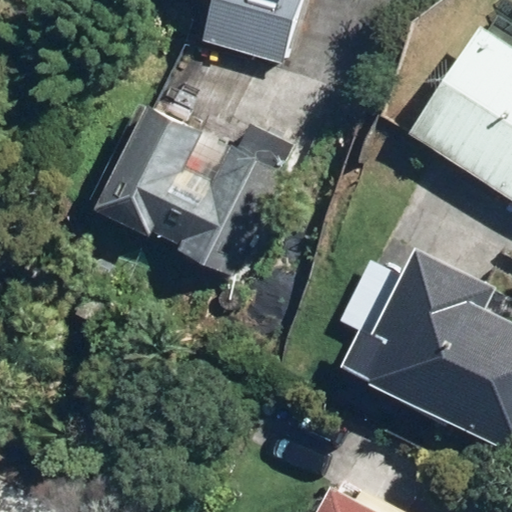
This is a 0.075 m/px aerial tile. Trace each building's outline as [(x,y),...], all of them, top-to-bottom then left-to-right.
[(225,0),(215,33),(296,61),(316,0),(225,0)] [(511,28),(501,21),(430,126),(511,186),(511,28)] [(315,149),(184,79),(115,209),(170,238),(161,255),(237,295),(315,149)] [(511,296),(511,264),(447,231),(423,278),(384,258),(354,316),(384,332),(366,366),(416,392),(410,402),(463,429),(470,416),(511,437),(511,311),(506,309),(511,296)] [(410,511),(355,482),(338,511),(410,511)]
